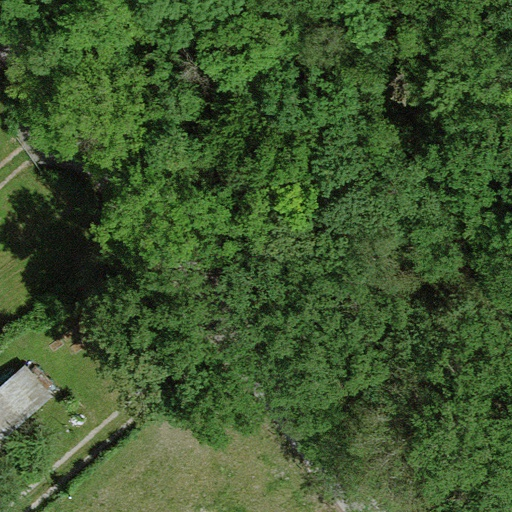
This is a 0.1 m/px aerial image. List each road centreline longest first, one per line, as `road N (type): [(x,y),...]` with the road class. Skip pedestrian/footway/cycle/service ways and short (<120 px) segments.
road 1 (unclassified): [(369,511),(0,30)]
road 2 (track): [(228,327),(11,511)]
